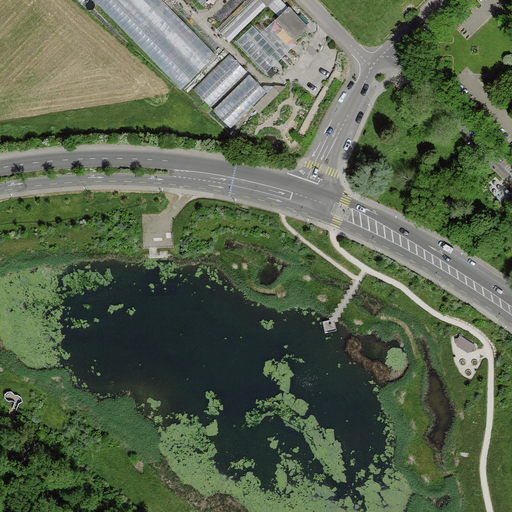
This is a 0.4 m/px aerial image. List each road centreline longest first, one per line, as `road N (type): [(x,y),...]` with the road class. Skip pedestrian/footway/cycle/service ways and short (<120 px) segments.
road 1 (secondary): [(511,308),(426,252),(311,198)]
road 2 (track): [(181,0),(267,81),(298,71),(331,24)]
road 3 (secondary): [(200,173),(134,158),(0,168)]
road 4 (secondary): [(0,188),(200,173)]
road 5 (residential): [(511,176),(389,51)]
road 6 (residential): [(374,68),(311,198)]
